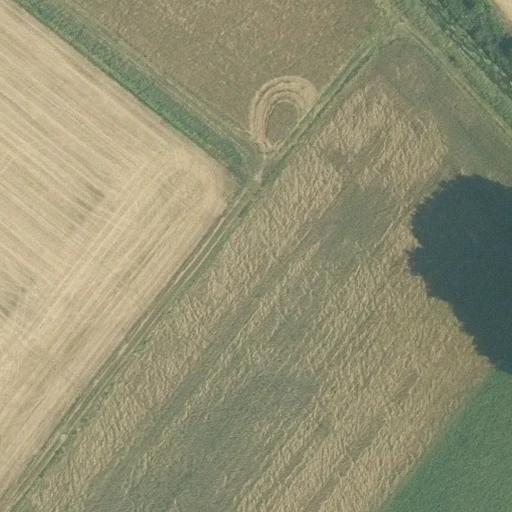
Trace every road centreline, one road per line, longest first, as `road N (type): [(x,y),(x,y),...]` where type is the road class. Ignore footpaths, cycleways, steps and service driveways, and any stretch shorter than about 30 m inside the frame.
road 1 (track): [(32,511),(400,18)]
road 2 (track): [(278,189),(39,0)]
road 3 (track): [(400,18),(511,136)]
